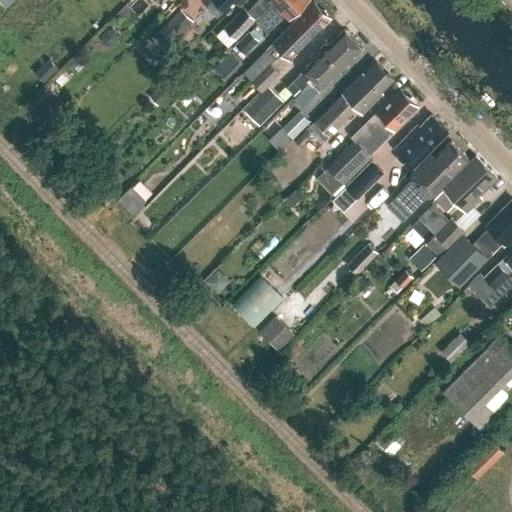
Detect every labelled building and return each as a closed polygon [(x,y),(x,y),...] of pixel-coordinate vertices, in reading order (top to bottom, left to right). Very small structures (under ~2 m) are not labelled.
[(217,0),(228,11),(238,0),(217,0)] [(258,22),(278,0),(258,0),(247,11),(245,9),(225,29),(236,39),(256,20),(258,22)] [(288,18),(306,0),(278,0),(258,22),(268,32),(285,15),(288,18)] [(266,49),(243,72),(252,80),(271,62),(271,63),(275,59),(282,53),(285,56),(302,39),(306,43),(330,18),(328,15),(322,10),(314,1),(266,49)] [(132,9),(127,3),(117,14),(122,19),(132,9)] [(165,47),(193,20),(181,8),(153,35),(165,47)] [(311,80),(353,38),(344,29),(329,44),(324,44),(319,49),(319,53),(302,71),(303,72),(288,87),(295,94),(301,88),(302,88),(311,80)] [(245,54),(259,40),(250,30),(235,44),(245,54)] [(347,63),(363,47),(353,38),(311,80),(302,88),(301,88),(295,94),(305,104),(337,73),(343,73),(347,68),(347,63)] [(381,91),(394,79),(376,61),(364,73),(362,72),(341,92),(342,92),(294,139),(301,147),(313,134),(321,142),(357,108),(362,113),(381,95),(381,91)] [(271,62),(252,80),(252,81),(261,90),(262,88),(280,72),(271,63),(271,62)] [(252,81),(235,98),(244,107),(261,90),(252,81)] [(260,125),(284,101),(269,85),(244,110),(260,125)] [(158,105),(168,95),(159,87),(150,97),(158,105)] [(406,118),(418,106),(416,104),(416,101),(412,97),(408,97),(400,89),(377,112),(380,115),(364,131),(375,142),(391,127),(394,130),(401,123),(403,124),(406,118)] [(308,108),(290,125),(299,134),(317,116),(308,108)] [(413,168),(449,131),(432,114),(415,131),(413,129),(393,149),(413,168)] [(397,196),(413,211),(429,194),(430,196),(468,157),(451,140),(435,157),(432,154),(410,176),(413,179),(397,196)] [(369,157),(370,156),(356,141),(337,160),(332,161),(327,166),(342,182),(369,157)] [(479,195),(497,178),(476,156),(442,188),(443,189),(433,198),(446,212),(455,203),(465,213),(481,198),(479,195)] [(358,199),(384,173),(372,161),(346,187),(358,199)] [(129,212),(136,206),(127,197),(120,203),(129,212)] [(474,243),(465,234),(437,263),(461,286),(505,241),(508,245),(511,240),(511,198),(487,224),(490,227),(474,243)] [(449,248),(466,231),(452,218),(435,235),(449,248)] [(440,258),(449,248),(435,235),(426,244),(440,258)] [(368,242),(347,264),(349,266),(358,274),(379,252),(368,242)] [(511,254),(509,258),(506,255),(483,278),(479,275),(468,287),(482,300),(511,269),(511,254)] [(349,282),(358,274),(349,266),(341,274),(349,282)] [(415,277),(402,266),(387,283),(400,294),(415,277)] [(232,303),(255,326),(284,297),(261,274),(232,303)] [(279,351),(296,335),(284,323),(288,319),(281,311),(276,315),(275,314),(259,330),(279,351)] [(407,345),(416,337),(409,329),(400,337),(407,345)] [(482,430),(511,400),(511,344),(499,331),(441,389),(482,430)] [(461,332),(441,351),(451,362),(471,343),(461,332)] [(461,461),(477,476),(503,449),(487,434),(461,461)]
